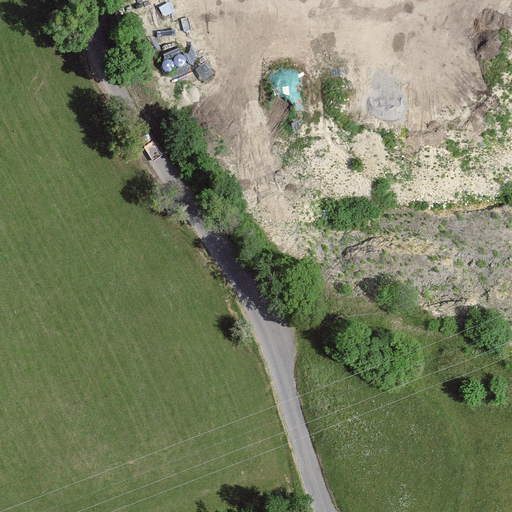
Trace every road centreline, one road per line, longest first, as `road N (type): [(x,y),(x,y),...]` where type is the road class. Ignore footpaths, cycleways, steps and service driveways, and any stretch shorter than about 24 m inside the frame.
road 1 (unclassified): [(88,0),(92,29),(130,110),(250,284),(324,511)]
road 2 (track): [(511,135),(432,117),(402,11),(387,0)]
